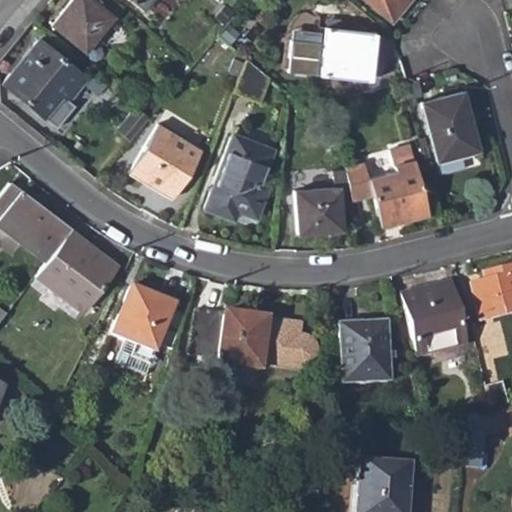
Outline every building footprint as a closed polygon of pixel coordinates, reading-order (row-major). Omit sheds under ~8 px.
[(88,0),(68,0),(49,24),(82,50),(110,17),(88,0)] [(129,0),(142,11),(151,0),(129,0)] [(361,0),(389,22),(406,0),(361,0)] [(321,46),(318,74),(366,79),(371,32),(323,28),(321,46)] [(67,101),(84,78),(36,39),(0,83),(52,127),(71,105),(67,101)] [(310,74),(318,74),(321,46),(307,45),(305,67),(310,74)] [(227,72),(237,76),(242,63),(231,59),(227,72)] [(256,101),(266,77),(244,59),(242,63),(237,76),(231,91),(256,101)] [(71,105),(73,106),(90,85),(84,78),(67,101),(71,105)] [(418,102),(434,161),(474,150),(458,91),(418,102)] [(155,126),(127,174),(168,198),(196,150),(155,126)] [(230,134),(202,209),(231,220),(235,211),(254,218),(266,186),(258,183),(270,150),(230,134)] [(406,146),(386,150),(392,173),(365,179),(360,163),(342,168),(348,202),(369,196),(377,227),(398,221),(397,216),(423,209),(406,146)] [(0,228),(43,261),(68,229),(5,182),(0,189),(0,228)] [(291,191),(294,234),(340,230),(337,187),(291,191)] [(397,216),(398,221),(424,214),(423,209),(397,216)] [(85,243),(68,229),(43,261),(32,277),(78,311),(110,269),(81,247),(85,243)] [(114,264),(85,243),(81,247),(110,269),(114,264)] [(467,284),(477,322),(511,312),(511,264),(478,274),(480,281),(467,284)] [(397,295),(413,357),(462,344),(446,282),(397,295)] [(171,305),(128,287),(107,335),(151,353),(154,346),(168,351),(179,315),(168,311),(171,305)] [(193,311),(188,355),(215,359),(215,366),(256,370),(257,365),(291,369),(296,369),(301,368),(306,366),(309,362),(311,359),(312,354),(312,350),(311,345),(308,341),(305,338),(301,336),(296,335),(296,323),(263,319),(263,317),(221,312),(220,314),(193,311)] [(334,325),(337,385),(384,382),(381,324),(334,325)] [(483,357),(509,353),(507,343),(481,348),(483,357)] [(151,353),(134,346),(130,356),(147,364),(151,353)] [(499,382),(483,386),(488,409),(505,405),(499,382)] [(511,407),(474,417),(478,432),(511,423),(511,407)] [(357,461),(352,511),(402,511),(407,464),(357,461)]
